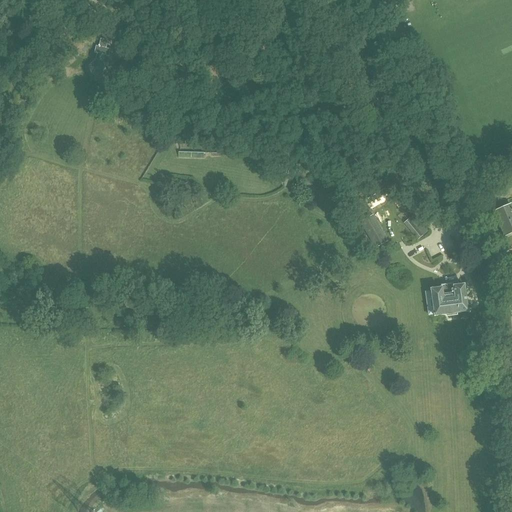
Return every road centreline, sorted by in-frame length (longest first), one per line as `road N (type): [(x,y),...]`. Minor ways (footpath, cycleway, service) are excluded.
road 1 (unclassified): [(376,0),(476,206)]
road 2 (unclassified): [(511,367),(500,264),(476,206)]
